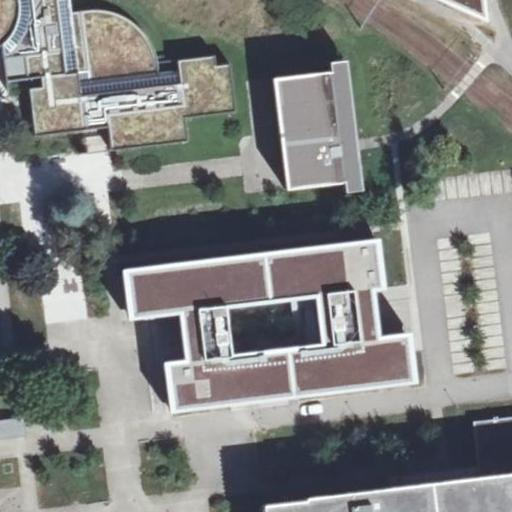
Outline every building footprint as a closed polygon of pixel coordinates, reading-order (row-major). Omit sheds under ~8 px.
[(0,0),(0,58),(0,62),(4,84),(27,80),(39,79),(40,88),(28,91),(34,140),(85,134),(87,154),(108,153),(110,154),(187,143),(184,121),(236,114),(230,66),(216,68),(215,58),(158,64),(156,58),(154,53),(151,47),(148,41),(143,36),(139,31),(134,26),(128,22),(123,19),(117,16),(111,14),(105,13),(98,11),(92,11),(85,11),(79,12),(80,22),(69,23),(65,0),(0,0)] [(448,0),(480,14),(478,0),(448,0)] [(329,71),(273,78),(284,161),(287,189),(344,182),(345,192),(363,190),(358,146),(357,138),(347,59),(328,62),(329,71)] [(170,408),(376,382),(364,291),(374,290),(382,289),(376,243),(155,270),(159,307),(184,304),(191,359),(182,361),(164,363),(170,408)] [(176,313),(182,361),(191,359),(184,304),(159,307),(155,270),(121,275),(127,319),(176,313)] [(380,336),(374,290),(364,291),(376,382),(414,378),(411,352),(409,332),(380,336)] [(0,360),(8,360),(15,418),(24,418),(25,418),(17,350),(0,351),(0,360)] [(0,440),(26,437),(24,418),(15,418),(0,420),(0,440)] [(482,480),(471,481),(471,483),(388,493),(263,508),(263,511),(511,511),(511,422),(475,426),(482,480)]
